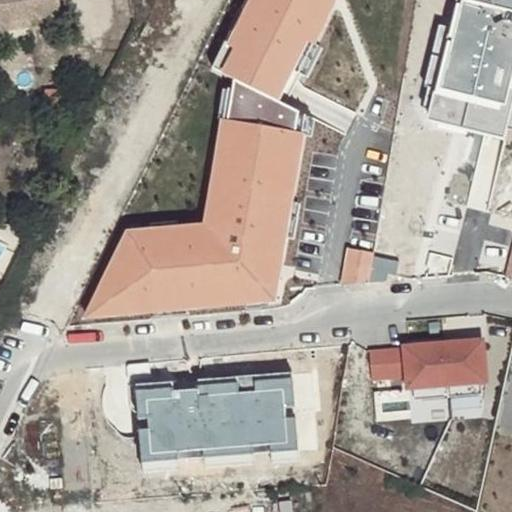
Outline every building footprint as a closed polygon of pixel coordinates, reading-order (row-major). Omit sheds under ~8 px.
[(0,0),(0,28),(1,36),(37,28),(66,23),(62,0),(0,0)] [(338,0),(243,0),(208,71),(224,79),(202,222),(126,230),(79,323),(278,304),(307,115),(287,105),(338,0)] [(511,0),(446,0),(446,2),(451,26),(432,119),(508,139),(511,122),(511,0)] [(37,28),(1,36),(3,43),(38,36),(37,28)] [(481,344),(444,348),(448,387),(486,383),(481,344)] [(444,348),(402,353),(405,382),(407,392),(448,387),(444,348)] [(219,354),(220,377),(254,375),(252,352),(219,354)] [(402,353),(368,357),(372,386),(405,382),(402,353)] [(180,384),(178,359),(111,363),(113,388),(180,384)] [(292,379),(132,392),(138,460),(298,447),(292,379)]
